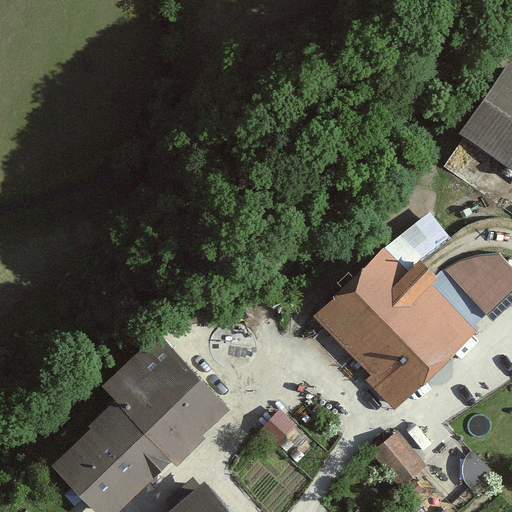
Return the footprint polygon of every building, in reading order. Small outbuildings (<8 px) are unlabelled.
[(460,134),(511,168),(511,69),(506,66),(460,134)] [(363,382),(390,410),(472,332),(429,287),(442,274),(427,259),(412,272),(387,246),(313,317),(369,376),(363,382)] [(511,270),(495,256),(443,269),(478,302),(490,316),(511,296),(511,270)] [(54,464),(98,511),(115,511),(229,408),(160,334),(103,388),(118,404),(54,464)] [(264,426),(279,441),(295,427),(280,411),(264,426)] [(396,438),(374,457),(401,488),(423,469),(396,438)] [(232,511),(204,480),(167,511),(232,511)]
